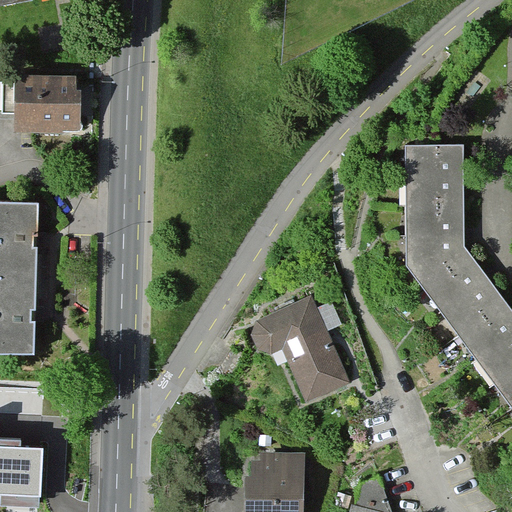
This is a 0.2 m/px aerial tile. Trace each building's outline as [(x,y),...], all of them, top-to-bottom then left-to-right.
[(0,0),(0,10),(52,0),(0,0)] [(75,67),(16,66),(15,119),(81,120),(81,79),(75,79),(75,67)] [(402,140),(405,257),(511,395),(511,295),(466,236),(464,138),(402,140)] [(0,337),(34,339),(38,236),(34,236),(35,226),(39,226),(40,191),(0,190),(0,337)] [(313,287),(255,310),(252,324),(259,341),(270,348),(283,343),(305,397),(350,380),(313,287)] [(39,495),(41,446),(19,445),(19,439),(0,438),(0,504),(37,506),(37,495),(39,495)] [(300,511),(302,448),(244,447),(242,511),(300,511)] [(342,487),(348,511),(396,511),(388,476),(342,487)]
